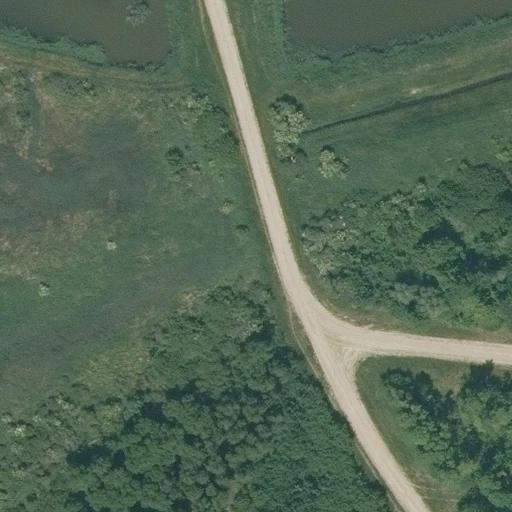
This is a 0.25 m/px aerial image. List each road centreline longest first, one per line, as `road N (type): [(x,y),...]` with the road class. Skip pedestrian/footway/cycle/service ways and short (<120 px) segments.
road 1 (track): [(423,511),(313,324),(215,0)]
road 2 (track): [(511,347),(313,324)]
